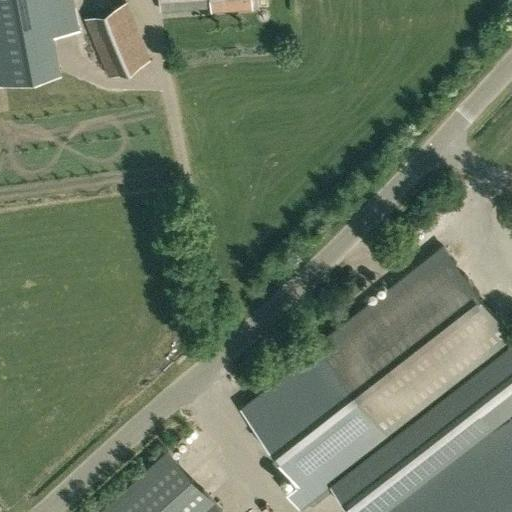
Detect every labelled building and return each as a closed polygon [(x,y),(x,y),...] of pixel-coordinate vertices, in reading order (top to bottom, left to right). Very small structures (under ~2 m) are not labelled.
[(0,0),(0,43),(52,33),(46,0),(0,0)] [(125,0),(85,17),(109,73),(149,56),(125,0)] [(159,0),(160,6),(210,4),(210,8),(251,7),(251,0),(159,0)] [(52,33),(0,43),(0,61),(4,82),(60,71),(52,33)] [(387,439),(511,340),(511,331),(444,245),(307,353),(340,396),(341,399),(342,399),(350,392),(387,439)] [(511,406),(511,340),(387,439),(347,470),(369,504),(461,446),(511,406)] [(244,407),(277,449),(279,451),(341,399),(342,399),(340,396),(307,353),(303,355),(306,359),(244,407)] [(290,465),(277,475),(301,506),(347,470),(387,439),(350,392),(279,451),(290,465)] [(511,511),(511,414),(461,446),(369,504),(356,511),(511,511)] [(199,511),(213,500),(168,450),(98,511),(199,511)] [(223,511),(213,500),(199,511),(223,511)]
